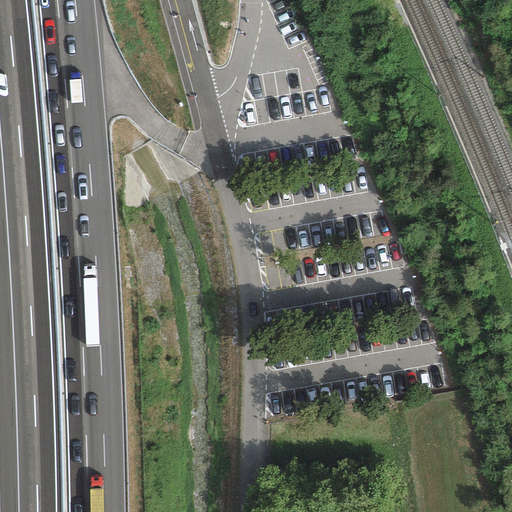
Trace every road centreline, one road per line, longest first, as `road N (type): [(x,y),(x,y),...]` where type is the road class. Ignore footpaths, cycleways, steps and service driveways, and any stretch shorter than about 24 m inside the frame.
road 1 (unclassified): [(248,511),(249,287),(177,0)]
road 2 (motorway): [(1,0),(32,511)]
road 3 (motorway): [(92,511),(63,0)]
